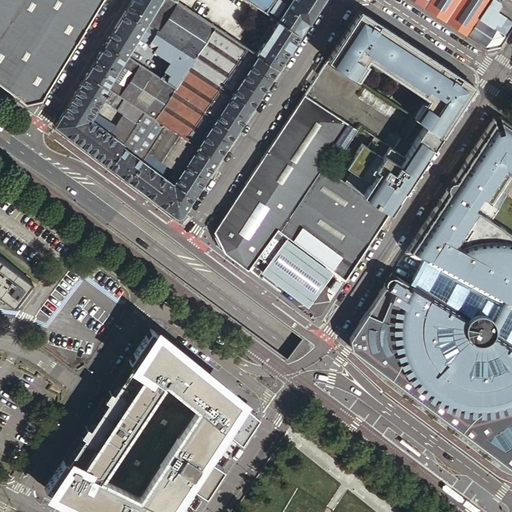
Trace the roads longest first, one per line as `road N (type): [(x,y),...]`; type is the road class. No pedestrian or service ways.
road 1 (primary): [(503,511),(0,136)]
road 2 (residential): [(498,75),(322,345)]
road 3 (residential): [(183,241),(345,0)]
road 4 (unclassified): [(145,298),(13,501)]
road 5 (primary): [(183,241),(85,168),(28,140)]
road 6 (tertiary): [(0,187),(145,298)]
road 7 (primary): [(322,345),(183,241)]
road 8 (residential): [(116,0),(28,140)]
road 9 (primary): [(511,498),(382,404)]
road 10 (residential): [(498,75),(384,0)]
road 11 (tertiary): [(382,404),(318,375),(292,385),(273,413)]
